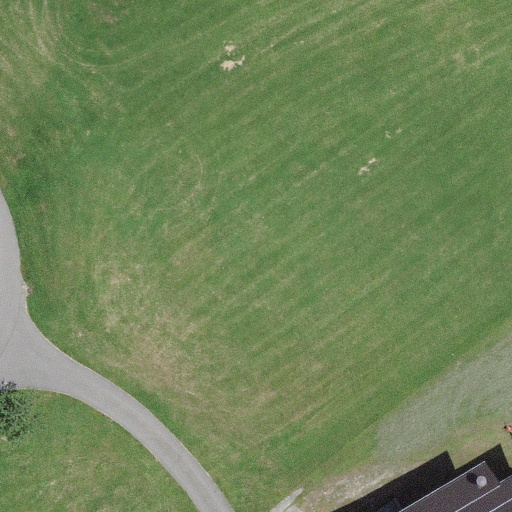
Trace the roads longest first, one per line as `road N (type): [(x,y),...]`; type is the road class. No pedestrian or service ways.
road 1 (track): [(227,511),(511,301)]
road 2 (unclassified): [(27,360),(132,414),(215,511)]
